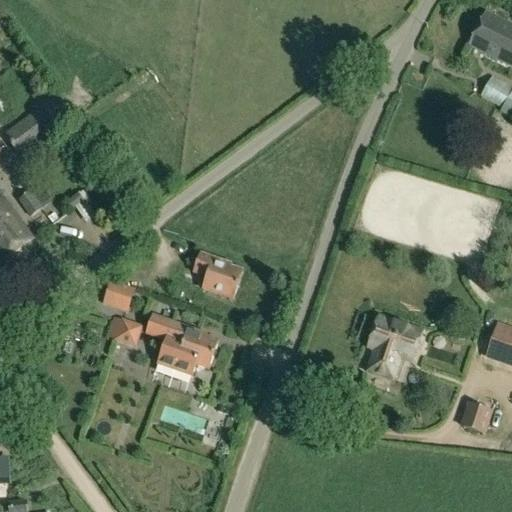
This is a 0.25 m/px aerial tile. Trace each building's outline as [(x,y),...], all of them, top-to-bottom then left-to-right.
[(511,28),(485,16),(470,47),(511,68),(511,28)] [(511,89),(493,78),(479,98),(511,116),(511,89)] [(55,133),(40,111),(6,134),(21,156),(55,133)] [(55,133),(35,148),(42,157),(45,155),(47,158),(64,146),(55,133)] [(1,144),(0,144),(0,170),(14,160),(1,144)] [(43,210),(31,193),(19,202),(31,219),(43,210)] [(4,200),(0,202),(0,261),(3,265),(35,241),(4,200)] [(207,278),(203,291),(234,301),(243,274),(231,270),(232,267),(199,256),(193,273),(207,278)] [(145,262),(126,264),(127,280),(147,278),(145,262)] [(137,289),(113,281),(105,303),(129,311),(137,289)] [(145,325),(123,317),(116,339),(137,347),(145,325)] [(196,367),(209,371),(218,343),(207,339),(207,337),(152,319),(146,336),(166,342),(158,366),(192,378),(196,367)] [(369,373),(392,380),(399,359),(411,363),(421,334),(379,320),(369,349),(376,351),(369,373)] [(487,357),(511,364),(511,335),(496,330),(487,357)] [(482,436),(490,413),(471,406),(463,429),(482,436)] [(10,458),(0,458),(0,486),(11,486),(10,458)] [(27,511),(26,502),(8,504),(9,511),(27,511)]
